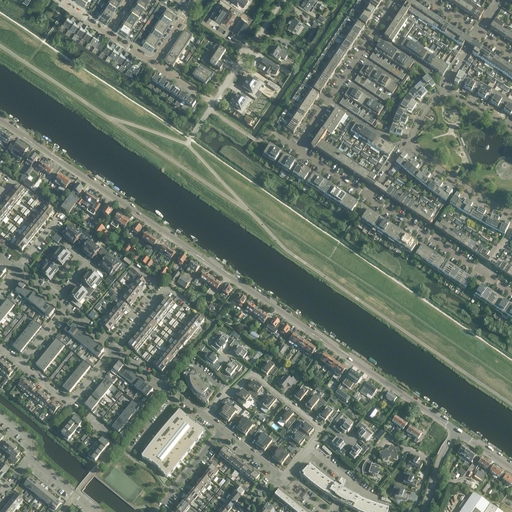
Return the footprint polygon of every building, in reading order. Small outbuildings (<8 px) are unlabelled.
[(117,6),(109,0),(106,4),(114,10),(117,6)] [(311,11),(318,1),(316,0),(300,0),(301,0),(299,3),(311,11)] [(408,10),(413,3),(409,0),(408,0),(404,7),(408,10)] [(462,9),(467,1),(465,0),(461,0),(458,6),(462,9)] [(145,6),(137,1),(134,5),(135,5),(143,10),(145,6)] [(378,7),(369,1),(366,6),(375,12),(378,7)] [(466,12),(471,4),(467,1),(462,9),(466,12)] [(412,13),(417,5),(413,3),(408,10),(408,11),(412,13)] [(114,10),(106,4),(103,9),(111,14),(114,10)] [(230,9),(222,4),(212,18),(220,24),(230,9)] [(470,15),(476,7),(471,4),(466,12),(470,15)] [(143,10),(135,5),(134,5),(132,9),(140,15),(143,10)] [(416,16),(421,8),(417,5),(412,13),(416,16)] [(375,12),(366,6),(363,11),(372,17),(375,12)] [(405,16),(408,11),(408,10),(404,7),(399,15),(404,18),(404,17),(407,19),(408,18),(405,16)] [(475,18),(480,10),(476,7),(470,15),(475,18)] [(175,13),(167,8),(164,12),(173,18),(175,15),(174,14),(175,13)] [(419,18),(425,10),(421,8),(416,16),(419,18)] [(111,14),(103,9),(100,13),(109,18),(111,14)] [(140,15),(132,9),(129,13),(130,14),(137,19),(140,15)] [(236,13),(231,10),(223,22),(227,25),(229,23),(231,25),(234,21),(231,20),(236,13)] [(423,21),(429,13),(425,10),(419,18),(423,21)] [(482,17),(484,14),(485,13),(480,10),(475,18),(479,21),(482,17)] [(372,17),(363,11),(360,15),(369,21),(372,17)] [(173,18),(164,12),(161,17),(170,23),(173,18)] [(109,18),(100,13),(97,17),(106,23),(109,18)] [(137,19),(130,14),(129,13),(126,18),(134,23),(137,19)] [(428,24),(433,16),(429,13),(423,21),(428,24)] [(369,21),(360,15),(357,20),(366,26),(369,21)] [(407,20),(407,19),(404,17),(404,18),(399,15),(397,18),(405,24),(407,20)] [(432,27),(437,19),(433,16),(428,24),(432,27)] [(70,27),(73,22),(69,19),(67,17),(59,28),(63,31),(64,29),(65,28),(67,25),(70,27)] [(170,23),(161,17),(158,21),(167,27),(170,23)] [(249,22),(241,17),(232,30),(240,35),(244,30),(245,31),(248,27),(246,26),(249,22)] [(301,25),(303,22),(295,17),(288,27),(296,32),(298,29),(301,30),(303,27),(301,25)] [(134,23),(126,18),(123,22),(124,22),(131,27),(134,23)] [(405,24),(397,18),(394,22),(402,27),(405,24)] [(436,29),(441,21),(437,19),(432,27),(436,29)] [(495,31),(500,23),(495,20),(492,24),(493,24),(490,28),(495,31)] [(74,29),(76,31),(79,26),(76,24),(76,23),(74,22),(73,21),(73,22),(70,27),(66,33),(70,35),(71,34),(72,32),(74,29)] [(167,27),(158,21),(155,26),(164,32),(167,27)] [(440,32),(446,24),(441,21),(436,29),(440,32)] [(131,27),(124,22),(123,22),(120,26),(128,32),(131,27)] [(365,28),(356,22),(352,27),(361,33),(365,28)] [(402,27),(394,22),(392,26),(400,31),(402,27)] [(499,34),(504,26),(500,23),(495,31),(499,34)] [(445,35),(450,27),(446,24),(440,32),(445,35)] [(83,35),(86,31),(82,28),(83,28),(80,26),(79,26),(76,31),(72,37),(76,39),(77,38),(78,37),(78,36),(80,34),(83,35)] [(128,32),(120,26),(117,30),(126,36),(128,32)] [(164,32),(155,26),(152,30),(161,36),(164,32)] [(400,31),(392,26),(389,30),(397,35),(400,31)] [(503,37),(509,29),(504,26),(499,34),(503,37)] [(361,33),(352,27),(349,31),(358,37),(361,33)] [(449,38),(454,30),(450,27),(445,35),(449,38)] [(507,40),(511,32),(511,30),(509,29),(503,37),(507,40)] [(87,38),(90,40),(93,35),(89,33),(89,32),(87,31),(87,30),(86,31),(83,35),(79,41),(83,44),(84,42),(84,43),(85,41),(87,38)] [(161,36),(152,30),(149,35),(158,41),(161,36)] [(397,35),(389,30),(387,33),(395,39),(397,35)] [(453,41),(458,33),(454,30),(449,38),(453,41)] [(358,37),(349,31),(346,36),(355,42),(358,37)] [(193,37),(185,32),(182,36),(183,37),(190,42),(193,37)] [(395,39),(387,33),(384,37),(392,43),(395,39)] [(457,44),(463,35),(458,33),(453,41),(457,44)] [(94,42),(96,44),(99,40),(96,37),(93,35),(94,35),(93,35),(90,40),(86,46),(90,48),(91,47),(92,45),(94,42)] [(158,41),(149,35),(146,39),(155,45),(158,41)] [(480,47),(475,44),(473,42),(466,38),(463,35),(457,44),(462,47),(465,43),(470,47),(475,50),(472,54),(477,57),(483,49),(480,47)] [(190,42),(183,37),(182,36),(179,40),(187,46),(190,42)] [(355,42),(346,36),(343,41),(352,47),(355,42)] [(103,49),(106,44),(102,42),(103,41),(100,39),(99,40),(96,44),(92,50),(96,53),(97,51),(98,50),(100,47),(103,49)] [(155,45),(146,39),(142,44),(151,50),(155,45)] [(405,50),(411,42),(406,39),(401,47),(405,50)] [(187,46),(179,40),(176,45),(177,45),(184,50),(187,46)] [(352,47),(343,41),(340,46),(349,52),(352,47)] [(410,53),(415,45),(411,42),(405,50),(410,53)] [(110,53),(113,49),(109,46),(107,44),(107,43),(106,44),(103,49),(99,55),(103,57),(104,56),(105,54),(107,51),(110,53)] [(374,62),(385,45),(381,43),(375,51),(378,53),(376,56),(373,54),(370,59),(374,62)] [(380,54),(383,56),(390,47),(385,44),(385,45),(374,62),(378,64),(381,60),(378,58),(380,54)] [(184,50),(177,45),(176,45),(173,49),(181,54),(184,50)] [(414,56),(419,47),(415,45),(410,53),(414,56)] [(227,53),(216,46),(213,51),(217,54),(215,56),(221,60),(222,57),(224,58),(227,53)] [(349,52),(340,46),(336,50),(346,56),(349,52)] [(294,60),(299,53),(290,47),(286,52),(282,49),(281,51),(275,47),(270,55),(278,61),(281,57),(285,60),(288,56),(294,60)] [(378,64),(382,67),(394,50),(390,47),(383,56),(386,58),(384,62),(381,60),(378,64)] [(418,58),(423,50),(419,47),(414,56),(418,58)] [(114,56),(116,58),(119,53),(115,51),(116,50),(113,48),(114,48),(113,48),(113,49),(110,53),(106,59),(110,62),(111,60),(112,59),(114,56)] [(181,54),(173,49),(170,53),(171,54),(179,59),(181,54)] [(482,60),(487,52),(483,49),(477,57),(482,60)] [(346,56),(336,50),(333,55),(342,61),(346,56)] [(388,60),(391,62),(398,52),(394,50),(382,67),(386,70),(389,65),(386,63),(388,60)] [(422,61),(428,53),(423,50),(418,58),(422,61)] [(120,60),(123,62),(126,58),(122,55),(123,54),(120,53),(120,52),(119,53),(116,58),(112,64),(116,66),(117,65),(118,63),(120,60)] [(386,70),(390,72),(402,55),(398,52),(391,62),(394,63),(392,67),(389,65),(386,70)] [(486,63),(491,55),(487,52),(482,60),(486,63)] [(179,59),(171,54),(170,53),(168,57),(176,63),(179,59)] [(427,64),(432,56),(428,53),(422,61),(427,64)] [(342,61),(333,55),(330,60),(339,66),(342,61)] [(396,65),(399,67),(406,57),(402,55),(390,72),(394,75),(397,70),(394,68),(396,65)] [(490,66),(496,57),(491,55),(486,63),(490,66)] [(223,65),(219,63),(221,60),(215,56),(214,59),(212,58),(209,63),(210,64),(216,68),(220,70),(223,65)] [(431,67),(436,59),(432,56),(427,64),(431,67)] [(130,67),(133,62),(129,59),(127,57),(126,58),(123,62),(119,68),(123,71),(124,69),(125,68),(127,65),(130,67)] [(176,63),(168,57),(165,62),(173,67),(176,63)] [(394,75),(398,78),(410,60),(406,57),(399,67),(402,69),(400,72),(397,70),(394,75)] [(494,68),(500,60),(496,57),(490,66),(494,68)] [(261,65),(258,68),(269,75),(270,73),(271,73),(271,72),(276,75),(280,69),(264,59),(260,65),(261,65)] [(435,70),(440,62),(436,59),(431,67),(435,70)] [(339,66),(330,60),(327,65),(336,71),(339,66)] [(404,70),(407,72),(414,63),(410,60),(398,78),(402,80),(405,76),(402,74),(404,70)] [(499,71),(504,63),(500,60),(494,68),(499,71)] [(137,71),(140,67),(135,64),(136,63),(133,62),(134,61),(133,61),(133,62),(130,67),(126,72),(129,75),(130,73),(131,74),(132,72),(131,72),(133,69),(137,71)] [(439,73),(445,64),(440,62),(435,70),(439,72),(439,73)] [(503,74),(508,66),(504,63),(499,71),(503,74)] [(446,72),(449,67),(445,64),(439,73),(439,72),(438,73),(443,76),(445,73),(446,72)] [(336,71),(327,65),(324,69),(333,75),(336,71)] [(359,84),(369,68),(365,65),(360,73),(363,75),(361,79),(358,77),(355,81),(359,84)] [(507,77),(511,69),(511,68),(508,66),(503,74),(507,77)] [(365,77),(368,79),(374,69),(370,67),(369,68),(359,84),(363,87),(366,82),(363,80),(365,77)] [(213,76),(201,68),(198,73),(209,80),(210,81),(213,76)] [(333,75),(324,69),(321,74),(330,80),(333,75)] [(363,87),(367,90),(378,72),(374,69),(368,79),(371,81),(369,84),(366,82),(363,87)] [(198,73),(197,72),(194,77),(206,85),(209,80),(198,73)] [(373,82),(376,84),(382,75),(378,72),(367,90),(371,92),(374,88),(371,86),(373,82)] [(463,83),(466,77),(459,73),(454,84),(458,86),(460,82),(461,83),(461,82),(463,83)] [(330,80),(321,74),(317,79),(327,85),(330,80)] [(371,92),(375,95),(386,77),(382,75),(376,84),(379,86),(377,89),(374,88),(371,92)] [(159,86),(162,82),(162,81),(158,79),(158,78),(156,77),(156,76),(148,88),(149,88),(152,90),(153,88),(153,89),(154,87),(156,84),(159,86)] [(248,81),(246,83),(256,90),(260,85),(262,87),(264,84),(258,80),(256,82),(249,77),(247,81),(248,81)] [(381,88),(384,89),(390,80),(386,77),(375,95),(379,98),(382,93),(379,91),(381,88)] [(435,86),(432,82),(427,77),(421,83),(425,87),(427,86),(428,87),(429,86),(432,89),(435,86)] [(468,91),(473,80),(466,77),(463,83),(465,84),(465,85),(466,85),(464,89),(468,91)] [(327,85),(317,79),(314,84),(323,90),(327,85)] [(379,98),(383,100),(394,83),(390,80),(384,89),(387,91),(385,95),(382,93),(379,98)] [(477,90),(480,84),(473,80),(468,91),(471,92),(473,89),(475,89),(475,88),(477,90)] [(166,91),(169,86),(168,86),(165,83),(163,81),(162,81),(162,82),(159,86),(154,92),(155,93),(155,92),(159,94),(160,93),(161,91),(163,88),(165,90),(166,91)] [(270,82),(268,85),(277,92),(279,88),(270,82)] [(246,83),(243,88),(249,93),(248,95),(254,99),(256,96),(253,95),(256,90),(246,83)] [(392,95),(400,84),(399,84),(398,85),(394,83),(383,100),(387,103),(390,98),(387,96),(389,93),(392,95)] [(424,90),(424,89),(425,87),(421,83),(415,88),(423,97),(426,94),(423,91),(424,90)] [(323,90),(314,84),(311,89),(320,95),(323,90)] [(481,98),(487,87),(480,84),(477,90),(479,91),(479,92),(480,92),(478,96),(481,98)] [(175,91),(175,90),(171,88),(172,87),(169,86),(169,85),(168,86),(169,86),(166,91),(165,90),(161,97),(162,97),(165,99),(166,97),(167,96),(169,93),(172,95),(175,91)] [(491,97),(494,91),(487,87),(481,98),(485,100),(487,96),(488,97),(489,96),(491,97)] [(340,104),(344,107),(354,91),(350,88),(345,96),(348,98),(346,101),(343,99),(340,104)] [(423,97),(415,88),(409,95),(414,99),(416,98),(417,98),(418,97),(421,100),(423,97)] [(350,99),(353,101),(359,92),(355,89),(354,91),(344,107),(348,110),(351,105),(348,103),(350,99)] [(182,95),(178,92),(176,90),(175,90),(175,91),(172,95),(168,101),(168,102),(169,101),(172,103),(173,102),(174,100),(176,97),(179,99),(182,95)] [(319,96),(310,90),(307,95),(316,101),(319,96)] [(494,105),(501,95),(494,91),(491,97),(492,98),(492,99),(493,100),(491,103),(494,105)] [(348,110),(352,112),(363,95),(359,92),(353,101),(356,103),(354,107),(351,105),(348,110)] [(186,104),(189,100),(188,99),(184,97),(185,96),(182,94),(183,94),(182,94),(182,95),(179,99),(174,106),(175,106),(175,105),(179,108),(180,106),(181,105),(183,102),(185,104),(186,104)] [(239,95),(235,100),(245,107),(248,102),(251,104),(253,101),(247,97),(245,99),(239,95)] [(255,120),(270,100),(263,95),(248,115),(255,120)] [(316,101),(307,95),(304,100),(313,106),(316,101)] [(358,105),(361,107),(367,97),(363,95),(352,112),(356,115),(359,110),(356,108),(358,105)] [(413,103),(414,102),(413,101),(414,99),(409,95),(404,102),(414,109),(416,105),(413,103)] [(504,105),(507,100),(501,95),(494,105),(498,107),(500,104),(501,105),(502,104),(504,105)] [(356,115),(360,118),(371,100),(367,97),(361,107),(364,109),(362,112),(359,110),(356,115)] [(192,108),(196,103),(195,104),(191,101),(189,99),(188,99),(189,100),(186,104),(185,104),(181,110),(182,110),(185,112),(186,111),(187,109),(189,106),(192,108)] [(233,102),(231,105),(238,110),(236,112),(242,116),(244,113),(242,112),(245,107),(235,100),(234,102),(233,102)] [(313,106),(304,100),(300,104),(310,110),(313,106)] [(366,110),(369,112),(375,103),(371,100),(360,118),(364,120),(367,116),(364,114),(366,110)] [(414,109),(404,102),(400,110),(405,113),(406,111),(407,111),(408,110),(412,112),(414,109)] [(364,120),(368,123),(379,105),(375,103),(369,112),(372,114),(370,117),(367,116),(364,120)] [(310,110),(300,104),(297,109),(306,115),(310,110)] [(377,118),(385,106),(384,106),(383,108),(379,105),(368,123),(372,126),(375,121),(372,119),(374,116),(377,118)] [(306,115),(297,109),(294,114),(303,120),(306,115)] [(346,115),(337,109),(334,113),(343,119),(346,115)] [(405,117),(405,115),(404,115),(405,113),(400,110),(395,117),(406,122),(408,119),(405,117)] [(343,119),(334,113),(331,117),(340,123),(343,119)] [(303,120),(294,114),(291,119),(300,125),(303,120)] [(340,123),(331,117),(329,121),(328,121),(337,127),(340,123)] [(405,126),(406,122),(395,117),(392,125),(399,128),(399,125),(400,126),(401,124),(405,126)] [(300,125),(291,119),(288,123),(297,129),(300,125)] [(337,127),(328,121),(329,121),(326,125),(335,131),(337,127)] [(297,129),(288,123),(284,128),(294,134),(297,129)] [(355,135),(361,126),(356,123),(351,132),(355,135)] [(335,131),(326,125),(323,129),(327,132),(330,134),(332,135),(335,131)] [(398,131),(399,130),(398,130),(399,128),(392,125),(389,134),(401,137),(402,133),(398,131)] [(359,137),(365,129),(361,126),(355,135),(359,137)] [(326,134),(327,132),(323,129),(322,130),(312,145),(312,146),(311,146),(311,147),(311,148),(312,148),(312,149),(313,149),(313,150),(314,150),(315,150),(315,149),(316,149),(321,140),(322,141),(326,134)] [(364,140),(369,132),(365,129),(359,137),(364,140)] [(5,132),(1,139),(0,140),(0,142),(3,144),(9,135),(5,132)] [(368,143),(373,135),(369,132),(364,140),(368,143)] [(9,135),(3,144),(1,146),(5,149),(8,143),(9,144),(12,141),(11,140),(13,137),(9,135)] [(372,146),(378,138),(373,135),(368,143),(372,146)] [(376,149),(382,140),(378,138),(372,146),(376,149)] [(320,152),(325,143),(322,141),(321,140),(316,149),(320,152)] [(381,151),(386,143),(382,140),(376,149),(381,151)] [(16,147),(12,152),(11,154),(21,160),(29,149),(19,142),(16,147)] [(324,154),(329,146),(325,143),(320,152),(324,154)] [(390,146),(386,143),(381,151),(385,154),(390,146)] [(269,158),(276,149),(271,145),(270,145),(264,155),(269,158)] [(392,152),(393,151),(395,148),(391,145),(390,146),(385,154),(389,157),(392,153),(392,152)] [(328,157),(333,148),(329,146),(324,154),(328,157)] [(332,159),(337,151),(333,148),(328,157),(332,159)] [(275,162),(281,153),(281,152),(276,149),(269,158),(275,162)] [(336,162),(342,154),(337,151),(332,159),(336,162)] [(29,159),(27,162),(32,166),(38,157),(33,154),(29,159)] [(340,165),(346,157),(342,154),(336,162),(340,165)] [(405,162),(406,161),(405,160),(407,157),(404,154),(396,163),(402,168),(407,163),(405,162)] [(284,168),(290,159),(285,155),(278,164),(284,168)] [(345,168),(350,160),(346,157),(340,165),(345,168)] [(290,172),(296,162),(290,159),(284,168),(290,172)] [(349,171),(354,162),(350,160),(345,168),(349,171)] [(353,174),(359,165),(354,162),(349,171),(353,174)] [(408,173),(416,164),(413,162),(410,165),(409,164),(408,165),(407,163),(402,168),(408,173)] [(38,170),(38,169),(43,172),(40,175),(41,176),(43,173),(44,173),(48,166),(43,163),(40,166),(38,165),(35,169),(38,170)] [(299,178),(305,168),(300,165),(300,164),(300,165),(299,165),(293,174),(299,178)] [(417,172),(417,171),(416,170),(419,167),(416,164),(408,173),(414,178),(418,173),(417,172)] [(357,176),(363,168),(359,165),(353,174),(357,176)] [(53,170),(48,166),(44,173),(49,176),(53,170)] [(304,182),(311,172),(310,172),(311,172),(310,172),(305,168),(299,178),(304,182)] [(362,179),(367,171),(363,168),(357,176),(362,179)] [(366,182),(371,174),(367,171),(362,179),(366,182)] [(420,183),(428,174),(424,171),(422,174),(421,173),(420,174),(418,173),(414,178),(420,183)] [(313,187),(319,178),(319,177),(319,178),(314,174),(307,184),(313,187)] [(385,195),(390,186),(386,183),(383,188),(378,185),(373,182),(376,177),(371,174),(366,182),(370,185),(376,189),(385,195)] [(429,181),(429,180),(428,179),(431,176),(428,174),(420,183),(426,188),(430,182),(429,181)] [(57,180),(57,181),(60,183),(59,184),(61,185),(66,179),(60,175),(57,180)] [(23,184),(32,190),(33,188),(36,190),(43,181),(40,178),(35,186),(26,180),(23,184)] [(318,191),(325,182),(325,181),(319,178),(313,187),(318,191)] [(71,182),(66,179),(61,185),(66,189),(71,182)] [(433,192),(440,183),(437,180),(434,184),(433,183),(432,184),(430,182),(426,188),(433,192)] [(324,195),(330,185),(325,182),(318,191),(324,195)] [(441,190),(442,189),(440,188),(443,185),(440,183),(433,192),(439,197),(443,191),(441,190)] [(18,185),(15,190),(23,197),(27,192),(18,185)] [(78,201),(73,198),(73,197),(74,197),(75,196),(75,195),(75,194),(78,196),(79,195),(83,188),(78,185),(74,191),(70,196),(64,205),(61,209),(62,209),(69,215),(78,201)] [(329,198),(336,189),(336,188),(336,189),(330,185),(324,195),(329,198)] [(389,198),(395,189),(390,186),(385,195),(389,198)] [(335,202),(341,193),(341,192),(336,189),(329,198),(335,202)] [(393,201),(399,192),(395,189),(389,198),(393,200),(393,201)] [(446,201),(452,192),(449,189),(447,193),(445,192),(445,193),(443,191),(439,197),(446,201)] [(23,197),(15,190),(11,194),(20,201),(23,197)] [(61,202),(68,192),(66,190),(59,200),(61,202)] [(397,204),(403,195),(399,192),(393,201),(393,200),(397,203),(397,204)] [(340,206),(347,196),(341,193),(335,202),(340,206)] [(20,201),(11,194),(8,198),(16,205),(20,201)] [(85,199),(84,201),(87,203),(89,205),(94,198),(89,194),(85,199)] [(458,202),(459,201),(458,200),(460,197),(456,194),(450,204),(457,208),(460,203),(458,202)] [(402,206),(407,198),(403,195),(397,204),(398,203),(402,206)] [(346,209),(352,200),(352,199),(352,200),(347,196),(340,206),(346,209)] [(16,205),(8,198),(4,202),(13,209),(16,205)] [(99,201),(94,198),(89,205),(91,206),(92,205),(95,207),(96,206),(99,201)] [(406,209),(412,201),(407,198),(402,206),(406,209)] [(352,213),(358,204),(358,203),(352,200),(346,209),(352,213)] [(410,212),(416,203),(412,201),(406,209),(410,212)] [(463,213),(469,203),(466,201),(464,204),(463,203),(462,204),(460,203),(457,208),(463,213)] [(13,209),(4,202),(1,207),(10,214),(13,209)] [(414,215),(420,206),(416,203),(410,212),(414,214),(414,215)] [(471,210),(472,209),(471,208),(473,205),(469,203),(463,213),(470,217),(473,211),(471,210)] [(53,214),(51,212),(53,209),(46,204),(47,204),(45,207),(44,207),(41,211),(49,218),(53,214)] [(108,218),(114,209),(108,205),(103,214),(108,218)] [(419,218),(424,209),(420,206),(414,215),(415,215),(419,217),(419,218)] [(10,214),(1,207),(0,207),(0,212),(6,218),(10,214)] [(477,221),(483,210),(479,208),(477,212),(476,211),(475,212),(473,211),(470,217),(477,221)] [(423,220),(429,212),(424,209),(419,218),(419,217),(423,220)] [(367,224),(374,214),(368,211),(369,210),(368,210),(362,220),(367,224)] [(485,217),(485,216),(484,216),(486,212),(483,210),(477,221),(484,224),(487,219),(485,217)] [(49,218),(41,211),(37,215),(46,222),(49,218)] [(430,220),(433,215),(429,212),(423,220),(423,221),(423,220),(430,225),(432,221),(430,220)] [(373,227),(379,218),(374,214),(367,224),(373,227)] [(46,222),(37,215),(34,219),(42,226),(46,222)] [(114,220),(114,221),(114,222),(119,226),(124,218),(118,215),(114,220)] [(491,228),(496,217),(492,216),(490,219),(489,219),(489,220),(487,219),(484,224),(491,228)] [(378,231),(385,221),(379,218),(380,218),(379,217),(379,218),(373,227),(378,231)] [(498,225),(499,224),(498,223),(499,219),(496,217),(491,228),(498,231),(500,226),(498,225)] [(130,222),(124,218),(119,226),(120,224),(125,228),(130,222)] [(42,226),(34,219),(30,224),(39,231),(42,226)] [(384,235),(390,225),(385,222),(385,221),(378,231),(384,235)] [(441,233),(447,224),(442,221),(439,226),(437,224),(434,228),(441,232),(441,233)] [(505,235),(510,224),(506,222),(504,226),(503,226),(502,227),(500,226),(498,231),(505,235)] [(39,231),(30,224),(27,228),(36,235),(39,231)] [(95,231),(100,234),(104,228),(99,224),(95,231)] [(445,235),(451,227),(447,224),(441,233),(441,232),(446,235),(445,235)] [(137,225),(134,228),(133,227),(132,230),(133,230),(132,232),(134,233),(135,232),(138,234),(142,228),(137,225)] [(389,238),(396,229),(390,225),(391,225),(390,225),(384,235),(389,238)] [(66,233),(64,236),(67,239),(66,239),(67,239),(69,240),(78,229),(76,231),(71,227),(67,232),(66,233)] [(450,238),(455,230),(451,227),(445,235),(445,236),(446,235),(450,238)] [(36,235),(27,228),(24,232),(32,239),(36,235)] [(395,242),(401,232),(396,229),(396,228),(396,229),(389,238),(395,242)] [(78,229),(69,240),(74,244),(76,241),(77,240),(81,235),(76,231),(78,229)] [(454,241),(460,233),(455,230),(450,238),(452,240),(454,241)] [(32,239),(24,232),(20,236),(29,243),(32,239)] [(400,246),(407,236),(401,233),(402,232),(401,232),(395,242),(400,246)] [(458,244),(464,235),(460,233),(454,241),(458,244)] [(143,239),(142,241),(146,243),(148,244),(152,237),(146,234),(143,239)] [(462,247),(468,238),(464,235),(458,244),(462,246),(462,247)] [(0,236),(0,249),(2,253),(10,247),(5,240),(0,243),(0,238),(1,238),(0,236)] [(29,243),(20,236),(17,240),(25,247),(29,243)] [(406,249),(412,240),(407,236),(400,246),(406,249)] [(158,241),(152,237),(148,244),(148,243),(154,247),(158,241)] [(467,250),(472,241),(468,238),(462,247),(463,247),(467,249),(467,250)] [(411,253),(418,243),(412,240),(413,240),(412,239),(412,240),(406,249),(411,253)] [(25,247),(17,240),(13,245),(22,252),(25,247)] [(471,252),(477,244),(472,241),(467,250),(467,249),(471,252)] [(85,248),(82,251),(87,255),(96,244),(94,246),(90,242),(85,247),(84,248),(85,248)] [(96,244),(87,255),(92,259),(99,250),(95,246),(96,244)] [(475,255),(481,247),(477,244),(471,252),(471,253),(471,252),(475,255)] [(54,251),(57,253),(66,261),(70,256),(67,253),(66,252),(66,253),(58,246),(54,251)] [(164,258),(164,257),(170,249),(164,246),(158,254),(164,258)] [(421,260),(428,250),(427,250),(428,250),(427,250),(422,246),(416,256),(421,260)] [(479,258),(485,250),(481,247),(475,255),(479,258)] [(133,257),(137,251),(133,248),(129,254),(133,257)] [(175,253),(170,249),(164,257),(170,261),(175,253)] [(427,263),(433,254),(433,253),(428,250),(421,260),(427,263)] [(498,271),(504,262),(500,259),(496,264),(493,262),(486,257),(490,252),(485,250),(479,258),(480,258),(481,259),(491,265),(498,270),(498,271)] [(50,255),(48,258),(53,263),(55,260),(58,262),(58,263),(59,263),(62,266),(66,261),(57,253),(53,258),(50,255)] [(432,267),(439,257),(438,257),(439,257),(438,257),(433,254),(427,263),(432,267)] [(100,266),(105,270),(115,259),(110,255),(104,262),(103,263),(100,266)] [(182,255),(179,259),(178,260),(178,261),(177,262),(179,264),(180,263),(183,265),(187,259),(182,255)] [(145,265),(149,260),(144,256),(140,261),(145,265)] [(438,271),(444,261),(439,257),(432,267),(438,271)] [(46,262),(42,266),(54,276),(58,271),(55,268),(54,267),(51,265),(53,263),(48,258),(45,261),(46,262)] [(115,259),(105,270),(107,272),(110,274),(113,271),(114,270),(115,272),(122,264),(115,259)] [(443,274),(450,265),(449,265),(450,264),(449,264),(444,261),(438,271),(443,274)] [(189,273),(190,271),(195,274),(199,267),(192,262),(186,271),(189,273)] [(503,274),(508,265),(504,262),(498,271),(499,271),(503,273),(503,274)] [(449,278),(455,268),(450,265),(443,274),(449,278)] [(507,276),(511,268),(511,267),(508,265),(503,274),(503,273),(507,276)] [(42,266),(36,274),(41,278),(43,275),(46,277),(46,278),(47,278),(50,281),(54,276),(42,266)] [(163,277),(168,270),(165,267),(160,275),(163,277)] [(454,281),(461,272),(460,272),(461,272),(460,271),(460,272),(455,268),(449,278),(454,281)] [(90,272),(86,277),(98,286),(102,281),(94,275),(93,274),(90,272)] [(174,282),(180,274),(177,272),(171,280),(174,282)] [(460,285),(466,276),(466,275),(461,272),(454,281),(460,285)] [(205,273),(201,279),(200,280),(205,284),(206,283),(210,277),(205,273)] [(465,289),(472,279),(471,279),(472,279),(471,279),(466,276),(460,285),(465,289)] [(86,277),(82,282),(85,284),(86,285),(89,287),(87,290),(91,294),(98,286),(86,277)] [(186,289),(190,283),(182,277),(177,284),(186,289)] [(216,281),(210,277),(206,283),(210,285),(209,286),(211,288),(216,281)] [(138,282),(137,281),(135,279),(134,278),(133,280),(133,283),(132,285),(142,293),(146,288),(138,282)] [(221,284),(216,281),(211,288),(216,291),(221,284)] [(19,287),(17,286),(14,289),(20,295),(26,288),(21,284),(19,287)] [(142,293),(132,285),(130,288),(131,289),(130,290),(138,297),(142,293)] [(228,296),(232,289),(227,286),(225,289),(225,288),(222,292),(228,296)] [(481,299),(487,290),(482,286),(475,296),(481,299)] [(78,287),(74,292),(83,299),(87,295),(89,297),(91,294),(87,290),(84,292),(82,290),(81,289),(78,287)] [(26,288),(20,295),(24,298),(30,291),(26,288)] [(138,297),(130,290),(128,289),(124,294),(126,295),(134,302),(138,297)] [(486,303),(493,293),(488,290),(487,290),(481,299),(486,303)] [(30,291),(24,298),(28,301),(34,294),(30,291)] [(74,292),(70,297),(73,299),(74,300),(76,302),(74,305),(79,309),(82,306),(79,304),(83,299),(74,292)] [(492,307),(498,297),(493,294),(493,293),(486,303),(492,307)] [(34,294),(28,301),(33,305),(38,298),(34,294)] [(134,302),(126,295),(124,297),(125,298),(123,300),(120,297),(120,298),(118,300),(121,303),(127,307),(129,305),(130,307),(134,302)] [(242,296),(240,299),(237,297),(234,301),(233,302),(239,306),(240,304),(243,306),(245,302),(247,299),(242,296)] [(167,297),(164,301),(173,308),(176,305),(167,297)] [(497,310),(504,301),(499,297),(498,297),(492,307),(497,310)] [(35,310),(42,301),(38,298),(33,305),(31,307),(35,310)] [(100,302),(106,307),(109,303),(103,299),(100,302)] [(15,306),(8,301),(6,303),(6,302),(4,305),(11,311),(15,306)] [(39,314),(47,305),(42,301),(35,310),(39,314)] [(173,308),(164,301),(160,305),(169,313),(173,308)] [(503,314),(509,304),(504,301),(497,310),(503,314)] [(125,310),(127,307),(121,303),(119,305),(117,308),(116,307),(114,309),(123,316),(127,311),(125,310)] [(250,304),(246,311),(245,312),(248,313),(249,312),(252,315),(256,309),(250,304)] [(508,318),(511,312),(511,306),(510,305),(510,304),(509,304),(503,314),(508,318)] [(11,311),(4,305),(2,307),(2,308),(1,309),(8,315),(11,311)] [(43,317),(45,315),(51,308),(47,305),(39,314),(43,317)] [(169,313),(160,305),(157,310),(166,317),(169,313)] [(55,312),(51,308),(45,315),(51,320),(54,316),(52,315),(55,312)] [(123,316),(114,309),(112,311),(114,312),(111,315),(119,321),(123,316)] [(262,313),(256,309),(252,315),(258,319),(262,313)] [(166,317),(157,310),(154,314),(162,321),(166,317)] [(92,311),(88,316),(93,320),(97,315),(92,311)] [(109,313),(105,317),(115,325),(119,321),(111,315),(109,313)] [(269,317),(262,313),(258,319),(262,321),(261,323),(264,324),(269,317)] [(162,321),(154,314),(150,319),(158,326),(162,321)] [(196,314),(193,317),(201,325),(204,321),(196,314)] [(15,328),(17,329),(27,316),(26,315),(15,328)] [(115,325),(105,317),(101,322),(106,326),(104,328),(109,331),(110,329),(111,330),(115,325)] [(193,317),(189,322),(198,329),(201,325),(193,317)] [(281,327),(278,325),(280,322),(275,319),(275,320),(274,320),(273,319),(271,321),(272,322),(271,323),(272,323),(271,325),(270,324),(267,328),(275,334),(281,327)] [(157,327),(149,320),(146,324),(154,331),(157,327)] [(34,321),(26,330),(35,337),(38,333),(42,328),(34,321)] [(189,322),(186,326),(194,333),(198,329),(189,322)] [(68,327),(66,325),(63,329),(69,334),(75,327),(70,324),(68,327)] [(154,331),(146,324),(142,328),(151,335),(154,331)] [(186,326),(182,330),(191,337),(194,333),(186,326)] [(281,331),(280,333),(285,337),(290,329),(285,326),(281,331)] [(75,327),(69,334),(73,338),(79,331),(75,327)] [(4,341),(6,343),(17,329),(15,328),(4,341)] [(151,335),(142,328),(139,332),(147,339),(151,335)] [(26,330),(20,339),(28,345),(31,341),(35,337),(26,330)] [(182,330),(179,334),(188,341),(191,337),(182,330)] [(79,331),(73,338),(77,341),(83,334),(79,331)] [(147,339),(139,332),(135,337),(144,344),(147,339)] [(249,338),(255,342),(259,336),(253,332),(250,336),(248,335),(246,337),(248,338),(249,338)] [(83,334),(77,341),(81,344),(87,337),(83,334)] [(179,334),(175,339),(184,346),(188,341),(179,334)] [(220,335),(215,342),(211,347),(218,352),(221,347),(223,349),(226,346),(225,345),(227,343),(227,342),(228,341),(220,335)] [(296,344),(300,338),(294,335),(289,343),(294,347),(296,344)] [(87,337),(81,344),(86,348),(91,341),(87,337)] [(144,344),(135,337),(132,341),(141,348),(144,344)] [(305,342),(300,338),(296,344),(301,348),(305,342)] [(20,339),(13,347),(21,354),(24,349),(28,345),(20,339)] [(57,340),(50,349),(58,356),(61,351),(65,347),(57,340)] [(174,340),(171,344),(179,351),(183,347),(174,340)] [(243,346),(235,340),(230,347),(237,353),(236,355),(239,357),(239,356),(242,359),(242,358),(243,359),(247,354),(241,349),(243,346)] [(91,341),(86,348),(90,351),(95,344),(91,341)] [(141,348),(132,341),(128,345),(137,352),(141,348)] [(305,354),(310,345),(305,342),(301,348),(300,350),(305,354)] [(95,344),(90,351),(94,355),(100,348),(95,344)] [(171,344),(167,349),(176,356),(179,351),(171,344)] [(316,349),(310,345),(305,354),(310,357),(316,349)] [(282,355),(287,349),(283,346),(278,353),(282,355)] [(104,351),(100,348),(94,355),(100,360),(103,356),(101,354),(104,351)] [(50,349),(43,357),(51,364),(54,360),(58,356),(50,349)] [(167,349),(164,353),(173,360),(176,356),(167,349)] [(164,353),(160,357),(169,364),(173,360),(164,353)] [(213,356),(210,354),(209,353),(205,358),(211,363),(209,366),(218,372),(222,366),(215,360),(217,358),(214,355),(213,356)] [(320,361),(326,365),(330,359),(324,355),(320,361)] [(43,357),(36,366),(44,372),(47,368),(51,364),(43,357)] [(160,357),(157,361),(166,368),(169,364),(160,357)] [(335,362),(330,359),(326,365),(331,368),(335,362)] [(4,363),(0,360),(0,372),(0,373),(8,363),(5,361),(4,363)] [(153,366),(162,373),(166,368),(157,361),(153,366)] [(84,362),(80,367),(87,372),(89,370),(90,368),(84,362)] [(236,362),(232,366),(230,365),(228,368),(226,371),(227,371),(226,372),(231,376),(236,370),(239,372),(242,367),(236,362)] [(269,373),(273,376),(278,370),(269,362),(266,366),(264,364),(261,367),(263,369),(261,372),(267,376),(269,373)] [(341,366),(335,362),(331,368),(336,372),(341,366)] [(11,366),(8,363),(0,373),(8,379),(14,371),(10,368),(11,366)] [(117,367),(115,365),(112,369),(118,374),(123,367),(119,364),(117,367)] [(346,370),(341,366),(336,372),(335,375),(340,378),(346,370)] [(80,367),(77,371),(83,376),(84,375),(85,375),(87,372),(80,367)] [(120,379),(128,370),(123,367),(118,374),(116,376),(120,379)] [(125,383),(132,374),(128,370),(120,379),(125,383)] [(83,376),(77,371),(73,375),(80,381),(82,378),(83,376)] [(343,384),(346,387),(349,389),(354,382),(357,384),(362,378),(352,371),(343,384)] [(205,379),(202,380),(201,380),(200,378),(199,377),(198,377),(197,373),(184,375),(185,375),(186,383),(187,382),(189,390),(190,389),(194,396),(195,395),(199,401),(200,400),(205,406),(207,404),(208,402),(214,394),(213,393),(213,394),(209,391),(207,389),(212,385),(208,381),(205,383),(204,382),(206,381),(205,379)] [(130,384),(136,377),(132,374),(125,383),(129,386),(130,384)] [(73,375),(70,379),(76,385),(78,383),(80,381),(73,375)] [(291,387),(295,382),(290,377),(289,379),(285,376),(278,384),(284,389),(288,385),(291,387)] [(136,377),(130,384),(135,388),(140,381),(136,377)] [(17,387),(25,393),(32,383),(29,381),(28,383),(24,379),(17,387)] [(70,379),(66,384),(73,389),(75,387),(75,386),(76,385),(70,379)] [(113,386),(106,381),(104,383),(104,382),(102,385),(109,390),(113,386)] [(140,381),(135,388),(139,391),(144,384),(140,381)] [(255,399),(263,389),(253,381),(248,386),(251,389),(248,393),(255,399)] [(368,382),(364,387),(360,393),(365,396),(366,395),(367,396),(367,395),(371,398),(377,390),(371,386),(372,385),(368,382)] [(35,386),(32,383),(25,393),(32,398),(38,391),(34,388),(35,386)] [(63,388),(70,394),(73,389),(66,384),(63,388)] [(144,384),(139,391),(143,394),(149,387),(144,384)] [(109,390),(102,385),(100,387),(100,388),(99,389),(106,394),(109,390)] [(149,387),(143,394),(149,400),(152,396),(151,394),(153,391),(149,387)] [(303,388),(294,398),(300,402),(302,400),(303,401),(305,404),(313,394),(309,390),(308,392),(303,388)] [(106,394),(99,389),(98,391),(97,391),(95,393),(102,399),(106,394)] [(346,404),(350,398),(338,389),(334,395),(346,404)] [(240,398),(237,402),(242,406),(244,404),(245,404),(251,397),(242,390),(237,395),(240,398)] [(42,394),(38,391),(32,398),(39,404),(46,395),(43,392),(42,394)] [(102,399),(95,393),(93,396),(94,396),(92,398),(99,403),(102,399)] [(389,393),(386,397),(383,402),(387,404),(388,401),(393,404),(397,398),(389,393)] [(318,414),(327,404),(315,394),(305,407),(311,411),(313,409),(314,410),(318,414)] [(49,397),(46,395),(39,404),(46,410),(52,402),(48,399),(49,397)] [(274,404),(277,401),(271,397),(269,399),(268,398),(266,395),(258,405),(262,408),(263,407),(268,411),(272,407),(274,409),(277,406),(274,404)] [(99,403),(92,398),(91,399),(90,399),(88,401),(95,407),(99,403)] [(95,407),(88,401),(85,406),(92,411),(95,407)] [(56,406),(52,402),(46,410),(53,416),(56,412),(57,413),(60,409),(59,408),(61,406),(57,403),(56,406)] [(133,402),(129,406),(136,412),(138,410),(138,409),(139,407),(133,402)] [(224,419),(233,408),(228,404),(226,406),(222,403),(218,409),(222,412),(219,415),(224,419)] [(129,406),(126,411),(132,416),(133,414),(134,415),(136,412),(129,406)] [(236,414),(238,411),(233,408),(224,419),(229,423),(231,420),(235,423),(239,417),(236,414)] [(334,411),(333,412),(327,408),(319,418),(325,423),(327,420),(328,421),(327,422),(330,424),(338,414),(334,411)] [(373,409),(368,416),(373,420),(378,412),(373,409)] [(283,417),(280,421),(285,425),(284,426),(288,430),(296,420),(293,418),(293,419),(292,418),(294,415),(288,410),(286,413),(284,411),(281,415),(283,417)] [(126,411),(122,415),(129,420),(131,418),(132,416),(126,411)] [(141,457),(151,464),(152,464),(155,465),(157,467),(159,469),(158,470),(167,478),(170,475),(169,474),(172,470),(173,471),(179,465),(178,464),(181,460),(182,461),(187,455),(186,454),(189,450),(190,451),(195,444),(194,443),(197,440),(198,441),(199,439),(200,439),(201,439),(202,438),(202,437),(202,436),(202,435),(203,434),(202,433),(203,431),(194,425),(195,424),(195,421),(192,418),(189,418),(188,419),(180,412),(179,414),(178,413),(172,419),(173,420),(170,424),(168,423),(163,429),(164,430),(161,434),(160,433),(155,439),(156,440),(153,444),(152,443),(147,450),(148,451),(145,454),(144,453),(141,457)] [(245,429),(252,421),(243,414),(236,422),(245,429)] [(122,415),(119,419),(125,424),(127,423),(129,420),(122,415)] [(393,424),(396,425),(400,419),(396,416),(391,424),(392,425),(393,424)] [(72,422),(79,428),(84,421),(80,418),(79,420),(76,417),(72,422)] [(119,419),(115,423),(122,429),(124,426),(125,424),(119,419)] [(404,421),(400,419),(396,425),(398,427),(397,428),(398,430),(404,421)] [(253,436),(260,428),(252,421),(245,429),(253,436)] [(337,423),(333,428),(340,434),(342,431),(344,433),(346,431),(348,433),(350,430),(350,429),(352,427),(352,426),(353,425),(348,421),(342,427),(337,423)] [(408,424),(404,421),(398,430),(400,431),(401,429),(403,430),(408,424)] [(81,429),(79,428),(72,422),(71,424),(71,423),(68,426),(69,426),(75,432),(77,433),(81,429)] [(112,428),(119,433),(122,429),(115,423),(112,428)] [(297,433),(303,437),(306,434),(309,436),(314,431),(304,423),(300,429),(301,429),(297,433)] [(370,437),(364,432),(367,429),(359,423),(357,426),(353,431),(359,437),(362,440),(362,439),(365,441),(366,442),(370,437)] [(75,432),(68,426),(69,426),(68,428),(67,428),(65,430),(65,431),(72,436),(75,432)] [(408,436),(409,437),(415,429),(411,426),(406,433),(409,434),(408,436)] [(418,431),(415,429),(409,437),(411,438),(412,436),(414,438),(418,431)] [(64,432),(62,434),(65,437),(64,438),(67,442),(72,436),(65,431),(64,432)] [(422,434),(418,431),(414,438),(416,439),(414,442),(417,444),(419,441),(418,440),(422,434)] [(258,433),(254,438),(257,440),(258,441),(255,444),(260,448),(267,439),(268,439),(269,437),(264,433),(262,436),(258,433)] [(289,444),(294,448),(297,444),(300,447),(305,441),(296,434),(291,439),(292,440),(289,444)] [(104,437),(99,444),(106,449),(109,445),(106,442),(108,441),(104,437)] [(267,439),(260,448),(265,452),(267,449),(268,450),(271,452),(275,447),(272,443),(268,439),(267,439)] [(336,439),(332,444),(338,449),(336,452),(342,458),(347,453),(342,449),(344,447),(342,446),(344,444),(341,441),(340,442),(337,440),(336,439)] [(5,445),(3,443),(0,446),(0,448),(4,452),(11,444),(8,442),(5,445)] [(106,449),(99,444),(97,442),(93,446),(102,454),(104,451),(105,449),(106,450),(106,449)] [(11,444),(4,452),(9,456),(16,448),(11,444)] [(350,454),(349,455),(354,460),(360,453),(363,456),(369,449),(364,445),(360,449),(358,448),(356,450),(354,448),(351,452),(352,452),(350,454)] [(387,450),(384,451),(382,451),(382,452),(379,454),(380,456),(379,458),(381,459),(382,462),(391,458),(393,458),(396,459),(397,459),(397,456),(397,453),(401,452),(398,447),(395,449),(393,447),(391,445),(391,446),(389,448),(387,450)] [(102,454),(93,446),(90,450),(92,452),(98,458),(99,458),(101,455),(102,453),(102,454)] [(324,446),(322,448),(330,455),(332,454),(324,446)] [(458,454),(462,457),(468,449),(464,446),(458,454)] [(277,462),(285,453),(280,449),(279,450),(275,447),(271,452),(275,455),(272,458),(277,462)] [(16,448),(9,456),(10,457),(8,459),(15,464),(20,459),(17,457),(19,454),(15,451),(17,449),(16,448)] [(222,451),(219,455),(223,459),(229,452),(225,448),(224,449),(223,448),(221,450),(222,451)] [(468,449),(462,457),(466,460),(472,451),(468,449)] [(472,451),(466,460),(471,463),(477,455),(472,451)] [(92,452),(87,458),(91,461),(92,459),(95,462),(98,459),(97,459),(98,458),(99,458),(92,452)] [(229,452),(223,459),(227,463),(233,455),(229,452)] [(289,457),(285,453),(277,462),(282,466),(284,463),(288,466),(292,461),(289,457)] [(424,462),(411,453),(407,459),(422,469),(423,466),(422,464),(424,462)] [(233,455),(227,463),(232,466),(238,459),(233,455)] [(487,461),(483,458),(478,465),(483,468),(487,461)] [(238,459),(232,466),(236,470),(242,462),(238,459)] [(367,461),(365,462),(363,465),(362,467),(362,469),(362,472),(363,475),(363,474),(365,474),(368,474),(371,475),(372,477),(374,476),(377,477),(378,474),(380,473),(379,471),(380,468),(377,467),(376,465),(374,466),(371,465),(369,463),(367,461)] [(492,464),(487,461),(483,468),(487,471),(492,464)] [(236,470),(234,472),(239,475),(240,473),(246,466),(242,462),(236,470)] [(8,470),(1,464),(0,465),(0,470),(5,474),(8,470)] [(218,472),(211,466),(208,471),(214,476),(218,472)] [(246,466),(240,473),(245,477),(251,469),(246,466)] [(300,472),(299,473),(300,474),(301,473),(304,475),(303,477),(310,483),(311,482),(314,484),(313,485),(321,491),(322,490),(325,492),(325,494),(330,497),(335,500),(337,502),(344,505),(346,507),(357,511),(357,510),(362,511),(361,511),(387,511),(389,510),(388,510),(375,506),(363,501),(352,496),(350,494),(342,490),(330,482),(320,474),(310,466),(307,469),(306,468),(305,467),(304,468),(300,472)] [(490,473),(494,476),(499,469),(495,466),(490,473)] [(251,469),(245,477),(249,480),(255,473),(251,469)] [(504,472),(499,469),(494,476),(499,479),(504,472)] [(214,476),(208,471),(205,475),(211,480),(214,476)] [(405,475),(401,483),(407,485),(406,485),(410,487),(410,486),(416,488),(417,483),(413,481),(415,476),(405,471),(404,474),(405,475)] [(468,486),(475,491),(485,476),(479,472),(468,486)] [(255,473),(249,480),(253,484),(257,480),(258,480),(260,478),(259,477),(259,476),(255,473)] [(503,481),(507,484),(511,477),(507,474),(503,481)] [(211,480),(205,475),(201,479),(208,484),(211,480)] [(24,486),(29,489),(34,482),(30,479),(24,486)] [(208,484),(201,479),(198,483),(204,488),(208,484)] [(34,482),(29,489),(33,493),(39,486),(34,482)] [(204,488),(198,483),(195,487),(201,493),(204,488)] [(39,486),(33,493),(38,497),(43,490),(39,486)] [(395,490),(392,498),(398,499),(398,500),(401,501),(402,500),(407,501),(408,496),(403,495),(405,489),(394,486),(393,489),(395,490)] [(201,493),(195,487),(191,492),(198,497),(201,493)] [(244,493),(238,488),(234,492),(241,497),(244,493)] [(304,509),(300,506),(301,505),(297,502),(296,503),(292,499),(289,496),(289,497),(281,491),(282,490),(280,489),(273,497),(291,511),(307,511),(308,511),(305,509),(304,509)] [(43,490),(38,497),(42,500),(48,493),(43,490)] [(198,497),(191,492),(188,496),(194,501),(198,497)] [(241,497),(234,492),(231,496),(237,502),(241,497)] [(48,493),(42,500),(47,504),(52,497),(48,493)] [(499,511),(473,494),(460,511),(499,511)] [(23,501),(16,495),(13,500),(20,506),(23,501)] [(194,501),(188,496),(184,500),(191,505),(194,501)] [(237,502),(231,496),(228,501),(234,506),(237,502)] [(52,497),(47,504),(51,507),(57,500),(52,497)] [(20,506),(13,500),(9,504),(16,510),(20,506)] [(57,500),(51,507),(56,511),(61,504),(57,500)] [(234,506),(228,501),(224,505),(231,510),(234,506)] [(186,511),(190,507),(183,502),(179,506),(186,511)]
